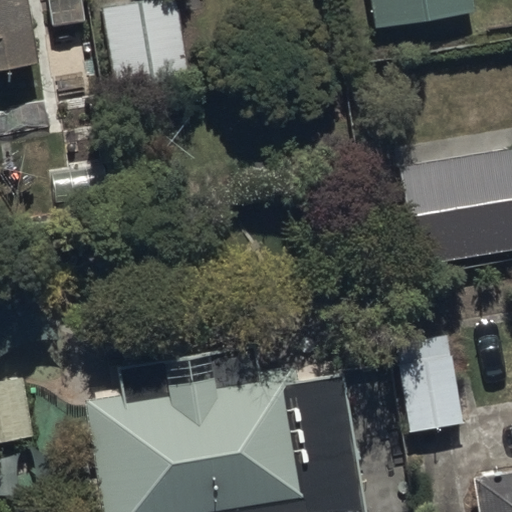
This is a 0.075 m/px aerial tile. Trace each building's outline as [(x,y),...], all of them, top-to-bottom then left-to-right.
[(0,0),(0,83),(41,76),(27,0),(0,0)] [(190,88),(175,0),(97,14),(113,101),(190,88)] [(467,0),(365,0),(370,42),(471,30),(467,0)] [(511,148),(398,168),(415,268),(511,251),(511,148)] [(461,434),(444,336),(389,346),(406,443),(461,434)] [(364,511),(342,378),(298,385),(296,374),(259,380),(255,355),(113,379),(117,403),(76,410),(92,511),(364,511)] [(0,452),(32,448),(22,384),(0,387),(0,452)] [(511,511),(511,476),(467,484),(471,511),(511,511)]
